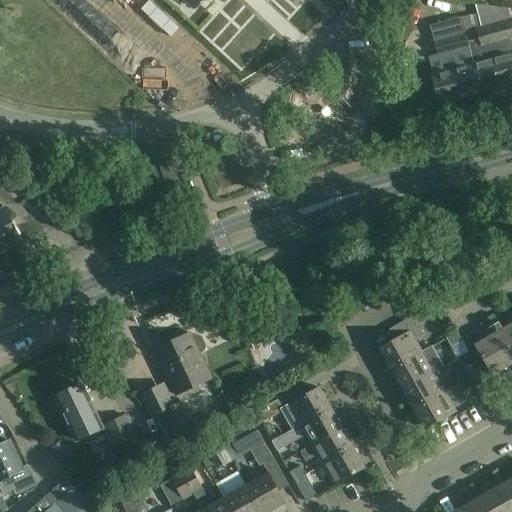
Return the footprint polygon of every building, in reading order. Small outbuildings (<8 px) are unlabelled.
[(201,0),(184,0),(194,9),(201,0)] [(469,43),(474,42),(476,14),(463,18),(462,17),(430,26),(438,57),(442,56),(445,64),(471,56),(473,56),(469,43)] [(477,14),(476,14),(474,42),(479,41),(481,50),(507,42),(511,40),(511,17),(496,23),(493,14),(478,18),(477,14)] [(511,51),(510,52),(507,42),(481,50),(479,41),(474,42),(469,43),(473,56),(471,56),(473,62),(480,89),(511,80),(511,51)] [(480,89),(473,62),(430,74),(438,101),(480,89)] [(20,240),(3,209),(0,210),(0,251),(14,244),(14,243),(20,240)] [(488,323),(496,319),(493,315),(486,319),(488,323)] [(390,330),(396,341),(379,350),(391,370),(422,353),(416,342),(424,337),(412,317),(390,330)] [(479,323),(481,327),(488,323),(486,319),(479,323)] [(496,319),(488,323),(491,327),(498,323),(496,319)] [(483,331),(491,327),(488,323),(481,327),(483,331)] [(493,375),(511,364),(511,324),(502,330),(504,333),(488,342),(487,339),(475,346),(492,375),(492,376),(493,375)] [(163,342),(165,345),(156,350),(177,395),(211,378),(200,354),(205,351),(206,346),(201,336),(197,335),(192,337),(190,333),(184,336),(182,333),(179,331),(164,339),(163,342)] [(462,342),(457,332),(446,339),(451,349),(462,342)] [(429,349),(422,353),(391,370),(402,390),(433,373),(440,369),(429,349)] [(463,370),(469,379),(480,372),(475,363),(463,370)] [(491,392),(480,372),(469,379),(480,399),(491,392)] [(444,393),(433,373),(402,390),(414,410),(444,393)] [(199,430),(183,401),(175,405),(163,382),(139,396),(151,418),(153,417),(170,450),(196,436),(194,432),(199,430)] [(101,428),(95,414),(96,413),(82,385),(56,397),(70,426),(80,421),(86,435),(101,428)] [(261,423),(281,412),(292,430),(300,426),(331,408),(319,388),(283,408),(278,400),(255,413),(261,423)] [(456,413),(444,393),(414,410),(425,430),(456,413)] [(342,428),(331,408),(300,426),(312,446),(342,428)] [(114,447),(136,436),(133,430),(136,429),(134,425),(132,426),(126,414),(103,426),(114,447)] [(342,428),(312,446),(300,452),(306,462),(317,455),(323,466),(354,448),(348,439),(352,437),(346,428),(343,429),(342,428)] [(258,430),(244,438),(260,466),(274,458),(258,430)] [(27,482),(22,471),(23,470),(9,441),(0,445),(0,483),(4,493),(27,482)] [(224,466),(233,461),(226,448),(217,453),(224,466)] [(365,468),(354,448),(323,466),(334,485),(365,468)] [(166,466),(172,476),(186,466),(180,457),(166,466)] [(289,472),(295,482),(306,476),(300,466),(289,472)] [(183,500),(193,494),(188,486),(197,481),(190,468),(171,479),(183,500)] [(241,477),(246,486),(261,511),(271,511),(286,504),(268,473),(256,481),(251,472),(241,477)] [(306,476),(295,482),(306,502),(317,495),(306,476)] [(97,511),(67,478),(29,511),(97,511)] [(511,511),(511,478),(496,488),(510,511),(511,511)] [(127,503),(140,495),(134,485),(120,493),(127,503)] [(225,498),(232,511),(261,511),(246,486),(225,498)] [(510,511),(496,488),(476,499),(483,511),(510,511)] [(132,501),(138,511),(141,511),(147,509),(141,496),(132,501)] [(203,511),(232,511),(225,498),(203,511)] [(483,511),(476,499),(466,505),(464,502),(454,507),(456,511),(483,511)] [(138,511),(132,501),(123,506),(126,511),(138,511)]
